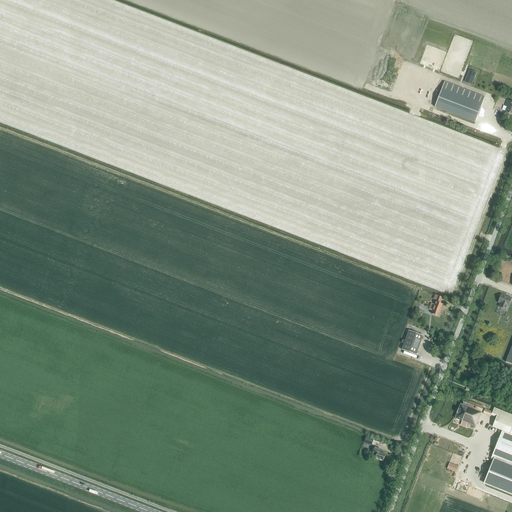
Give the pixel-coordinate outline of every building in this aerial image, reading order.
[(476,75),(469,72),(465,82),(472,85),(476,75)] [(479,95),(445,82),(435,107),(475,123),(482,104),(476,102),(479,95)] [(441,311),(441,310),(443,304),(440,304),(442,298),(435,295),(433,300),(436,301),(436,302),(435,305),(431,303),(430,307),(441,311)] [(499,307),(507,310),(511,298),(508,297),(501,295),(498,302),(500,303),(499,307)] [(441,311),(430,307),(429,309),(433,311),(432,314),(439,316),(441,311)] [(402,350),(416,355),(423,336),(409,331),(402,350)] [(475,426),(477,421),(483,407),(465,399),(463,404),(461,403),(455,418),(475,426)] [(491,415),(497,417),(493,427),(502,431),(490,460),(494,461),(485,484),(511,494),(511,415),(494,408),(493,412),(485,409),(483,413),(491,416),(491,415)] [(381,449),(375,447),(373,453),(377,455),(376,458),(383,461),(385,454),(380,452),(381,449)]
